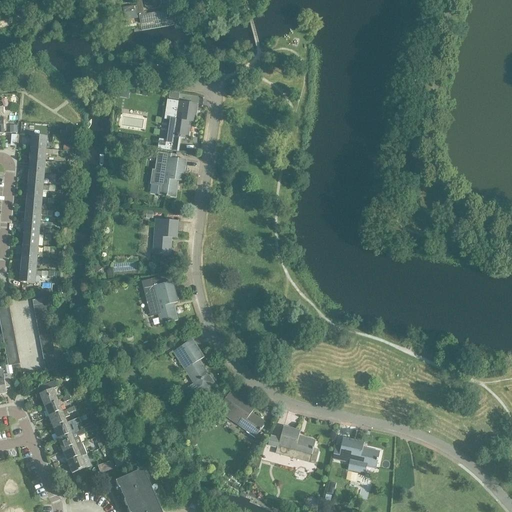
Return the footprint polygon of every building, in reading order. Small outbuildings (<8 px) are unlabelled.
[(136,0),(140,24),(176,18),(172,0),(163,0),(166,10),(144,14),(141,0),(136,0)] [(144,0),(145,6),(150,9),(158,8),(161,3),(160,0),(144,0)] [(190,121),(195,122),(198,105),(168,101),(165,118),(170,119),(167,139),(162,138),(161,148),(180,150),(182,138),(188,139),(190,121)] [(32,135),(31,148),(46,149),(46,144),(53,144),(53,142),(53,137),(32,135)] [(58,150),(46,149),(31,148),(30,160),(45,161),(45,154),(51,154),(51,155),(57,155),(58,150)] [(176,155),(158,153),(157,161),(163,161),(158,195),(175,197),(178,180),(183,181),(186,160),(175,159),(176,155)] [(45,161),(30,160),(29,172),(44,173),(45,161)] [(29,172),(28,184),(43,186),(44,173),(29,172)] [(54,187),(43,186),(28,184),(27,196),(42,198),(42,190),(48,191),(54,192),(54,187)] [(27,196),(26,209),(41,210),(42,198),(27,196)] [(52,211),(41,210),(26,209),(25,221),(40,222),(40,215),(46,215),(52,216),(52,211)] [(177,238),(178,221),(155,219),(152,253),(170,255),(172,238),(177,238)] [(51,223),(40,222),(25,221),(24,233),(39,234),(39,227),(45,228),(51,228),(51,223)] [(39,234),(24,233),(23,245),(37,246),(39,234)] [(37,246),(23,245),(22,257),(36,258),(37,246)] [(22,257),(21,269),(35,270),(36,258),(22,257)] [(98,264),(92,269),(95,273),(102,269),(98,264)] [(47,271),(35,270),(21,269),(20,282),(34,283),(35,276),(41,276),(47,276),(47,271)] [(160,324),(177,320),(173,303),(177,302),(172,281),(151,287),(160,324)] [(34,306),(46,304),(44,298),(33,300),(34,306)] [(35,312),(47,310),(46,304),(34,306),(35,312)] [(0,319),(11,317),(10,310),(0,312),(0,319)] [(36,318),(48,316),(47,310),(35,312),(36,318)] [(37,324),(49,321),(48,316),(36,318),(37,324)] [(0,323),(0,325),(12,323),(11,317),(0,319),(0,323)] [(38,330),(50,327),(49,321),(37,324),(38,330)] [(1,331),(13,329),(12,323),(0,325),(1,331)] [(39,335),(51,333),(50,327),(38,330),(39,335)] [(3,337),(15,335),(13,329),(1,331),(3,337)] [(40,341),(52,339),(51,333),(39,335),(40,341)] [(4,343),(16,340),(15,335),(3,337),(4,343)] [(41,347),(53,345),(52,339),(40,341),(41,347)] [(195,387),(186,393),(192,403),(217,387),(201,363),(200,364),(198,361),(204,357),(192,339),(173,352),(190,379),(192,377),(197,384),(195,387)] [(5,349),(17,346),(16,340),(4,343),(5,349)] [(42,353),(54,351),(53,345),(41,347),(42,353)] [(6,355),(18,352),(17,346),(5,349),(6,355)] [(43,359),(55,357),(54,351),(42,353),(43,359)] [(7,360),(19,358),(18,352),(6,355),(7,360)] [(45,365),(57,363),(55,357),(43,359),(45,365)] [(19,358),(7,360),(8,367),(20,364),(19,358)] [(57,363),(45,365),(46,371),(58,369),(57,363)] [(0,376),(0,395),(6,394),(5,388),(12,387),(9,374),(3,375),(3,376),(0,376)] [(42,386),(45,392),(40,394),(44,406),(58,400),(53,389),(57,387),(55,382),(42,386)] [(254,408),(230,391),(214,414),(221,419),(224,415),(256,437),(266,423),(252,413),(254,408)] [(62,412),(58,400),(44,406),(49,417),(62,412)] [(54,429),(67,423),(65,418),(70,416),(69,413),(76,411),(74,407),(62,412),(49,417),(54,429)] [(58,440),(72,434),(67,423),(54,429),(58,440)] [(315,440),(299,436),(300,431),(284,427),(281,439),(271,436),(268,446),(275,448),(278,448),(277,452),(279,455),(311,464),(315,462),(317,452),(315,449),(313,448),(315,440)] [(63,451),(76,445),(80,444),(76,433),(72,434),(58,440),(63,451)] [(364,443),(343,438),(340,450),(335,449),(333,459),(349,463),(347,471),(364,474),(366,466),(376,468),(380,451),(363,448),(364,443)] [(80,444),(76,445),(63,451),(67,462),(86,454),(82,443),(80,444)] [(72,474),(85,468),(91,466),(86,454),(67,462),(72,474)] [(116,468),(124,465),(121,457),(113,460),(116,468)] [(258,468),(261,457),(258,457),(253,467),(258,468)] [(110,461),(98,466),(101,474),(113,469),(110,461)] [(161,511),(143,470),(116,481),(119,489),(122,487),(125,493),(122,494),(122,495),(125,493),(127,499),(124,500),(129,511),(161,511)]
